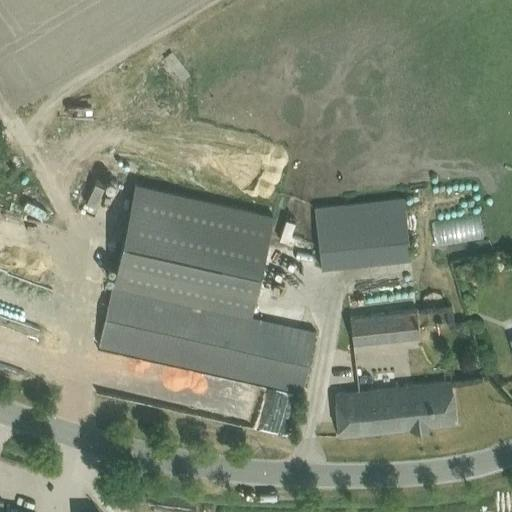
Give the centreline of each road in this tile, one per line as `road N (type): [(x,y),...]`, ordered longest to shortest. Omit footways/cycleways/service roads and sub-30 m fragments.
road 1 (tertiary): [(511,449),(382,472),(229,465),(0,401)]
road 2 (unknown): [(82,429),(91,243)]
